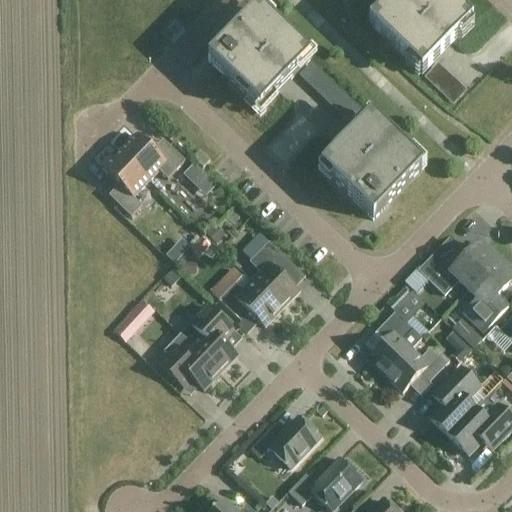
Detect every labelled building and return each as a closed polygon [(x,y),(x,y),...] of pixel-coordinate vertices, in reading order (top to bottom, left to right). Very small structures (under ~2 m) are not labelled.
[(394,0),(369,26),(421,77),(472,25),(446,0),(394,0)] [(258,10),(207,63),(260,114),(310,61),(258,10)] [(423,170),(371,120),(320,172),(372,223),(423,170)] [(157,158),(135,137),(118,154),(149,184),(158,174),(167,182),(185,164),(167,147),(157,158)] [(192,161),(202,171),(210,163),(199,153),(192,161)] [(133,200),(149,184),(118,154),(101,171),(123,193),(113,203),(130,220),(142,209),(133,200)] [(183,177),(192,187),(202,177),(192,167),(183,177)] [(214,228),(204,238),(213,248),(224,238),(214,228)] [(261,276),(252,285),(281,313),(298,296),(294,292),(305,281),(268,245),(268,246),(259,237),(242,254),(251,263),(249,265),(261,276)] [(209,247),(201,239),(191,250),(200,258),(209,247)] [(458,284),(468,294),(496,265),(479,248),(458,270),(447,259),(425,280),(444,298),(458,284)] [(172,252),(165,259),(174,267),(180,260),(172,252)] [(182,265),(182,276),(196,276),(196,265),(182,265)] [(511,282),(511,280),(496,265),(468,294),(478,303),(464,318),(483,336),(504,314),(493,303),(511,282)] [(210,294),(219,303),(241,325),(249,316),(264,331),(281,313),(252,285),(243,294),(235,286),(242,280),(232,271),(210,294)] [(172,273),(163,281),(170,289),(179,281),(172,273)] [(385,307),(392,314),(409,297),(403,291),(395,300),(393,299),(386,307),(385,307)] [(124,343),(152,313),(142,304),(114,334),(124,343)] [(179,337),(191,348),(220,377),(237,359),(222,345),(230,336),(205,311),(179,337)] [(368,363),(385,380),(410,354),(422,342),(395,316),(376,335),(386,344),(368,363)] [(511,320),(499,334),(511,346),(511,320)] [(453,335),(445,343),(456,354),(451,359),(459,367),(472,353),(453,335)] [(203,394),(220,377),(191,348),(182,357),(174,350),(158,367),(180,388),(188,379),(203,394)] [(410,354),(385,380),(402,397),(421,378),(429,386),(449,365),(440,357),(437,360),(429,353),(419,363),(410,354)] [(477,359),(472,354),(463,363),(469,368),(477,359)] [(430,423),(448,441),(475,413),(468,406),(479,395),(468,385),(458,374),(441,392),(451,401),(430,423)] [(511,431),(511,421),(504,414),(499,419),(492,412),(483,404),(475,413),(448,441),(467,459),(481,445),(488,437),(498,447),(511,431)] [(319,443),(297,422),(284,436),(275,427),(250,453),(259,462),(269,452),(290,473),(319,443)] [(313,498),(327,511),(335,511),(362,484),(339,462),(315,487),(306,478),(288,496),(302,510),(313,498)] [(271,511),(277,506),(272,500),(266,507),(271,511)] [(215,511),(249,511),(245,508),(241,511),(232,511),(224,503),(215,511)]
